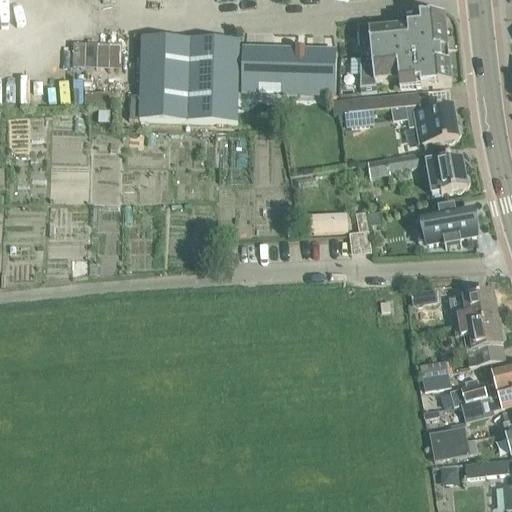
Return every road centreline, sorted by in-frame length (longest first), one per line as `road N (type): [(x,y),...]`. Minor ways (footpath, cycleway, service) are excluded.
road 1 (unclassified): [(511,263),(0,297)]
road 2 (secondary): [(511,210),(477,0)]
